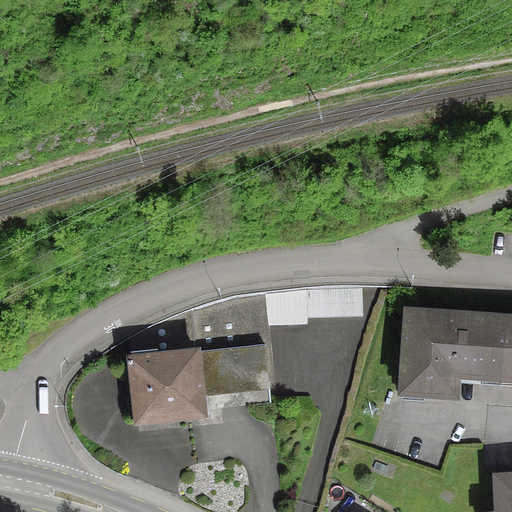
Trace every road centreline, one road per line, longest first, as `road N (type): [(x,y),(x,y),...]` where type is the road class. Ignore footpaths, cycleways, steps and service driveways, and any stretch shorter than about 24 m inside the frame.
road 1 (residential): [(8,480),(38,381),(93,320),(220,269),(360,258)]
road 2 (residential): [(360,258),(440,215),(511,194)]
road 3 (residential): [(360,258),(511,275)]
road 4 (primary): [(124,511),(8,480)]
